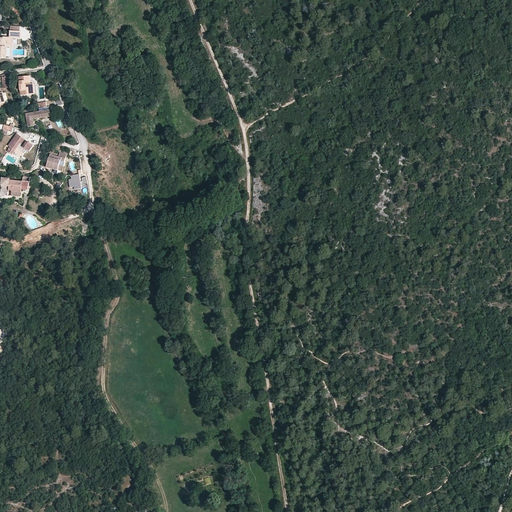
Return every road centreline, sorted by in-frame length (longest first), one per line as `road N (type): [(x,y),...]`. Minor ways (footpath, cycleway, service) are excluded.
road 1 (track): [(248,193),(245,242),(285,511)]
road 2 (residential): [(17,0),(83,148),(95,201)]
road 3 (track): [(248,193),(244,128),(190,0)]
